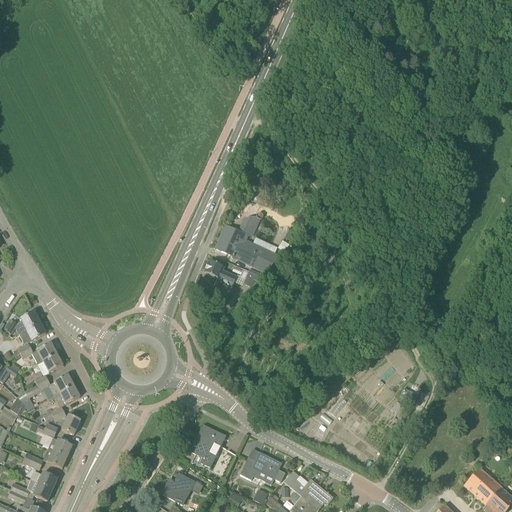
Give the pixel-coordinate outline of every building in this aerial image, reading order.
[(226,228),(216,251),(237,261),(266,275),(280,259),(245,243),(247,237),(238,233),(226,228)] [(284,253),(289,245),(283,242),(279,249),(284,253)] [(236,279),(222,273),(224,269),(209,263),(204,275),(233,287),(236,279)] [(256,276),(249,273),(243,285),(250,288),(253,281),(258,283),(262,279),(256,276)] [(18,326),(15,329),(19,336),(26,333),(40,325),(40,324),(34,314),(20,321),(18,326)] [(18,326),(10,321),(3,331),(11,336),(18,326)] [(25,347),(18,350),(21,356),(31,350),(29,345),(32,343),(46,336),(45,333),(40,325),(26,333),(19,336),(25,347)] [(38,367),(57,357),(51,345),(32,356),(38,367)] [(23,360),(34,354),(31,350),(21,356),(22,358),(23,360)] [(57,357),(38,367),(44,377),(63,367),(57,357)] [(0,367),(0,383),(3,385),(10,376),(6,372),(4,371),(2,370),(3,369),(2,369),(0,367)] [(14,379),(18,374),(9,368),(6,372),(10,376),(14,379)] [(31,391),(25,394),(27,398),(28,400),(43,392),(49,389),(54,399),(60,396),(74,389),(68,377),(54,385),(50,387),(50,386),(48,382),(37,388),(37,387),(31,391)] [(45,377),(35,383),(37,388),(48,382),(45,377)] [(80,399),(74,389),(60,396),(66,407),(80,399)] [(415,403),(418,398),(419,399),(415,408),(414,410),(421,414),(429,397),(426,395),(426,396),(420,393),(418,398),(404,391),(402,396),(415,403)] [(25,394),(17,399),(24,406),(26,403),(29,401),(28,400),(27,398),(25,394)] [(44,418),(46,423),(59,416),(64,414),(62,409),(60,410),(51,414),(44,418)] [(80,422),(68,416),(62,432),(74,437),(80,422)] [(30,431),(36,434),(39,426),(33,423),(30,431)] [(57,435),(59,430),(48,425),(46,430),(57,435)] [(57,435),(46,430),(39,427),(37,432),(55,440),(57,435)] [(197,440),(191,453),(198,457),(203,460),(201,465),(210,470),(216,457),(210,454),(215,445),(221,447),(225,439),(213,433),(203,428),(200,435),(202,436),(199,441),(197,440)] [(8,434),(6,432),(3,431),(0,436),(0,447),(1,448),(8,434)] [(72,448),(58,441),(53,439),(48,451),(67,459),(72,448)] [(62,471),(67,459),(48,451),(43,462),(44,463),(62,471)] [(44,463),(43,462),(22,453),(20,458),(25,459),(24,460),(42,468),(44,463)] [(248,459),(239,477),(251,483),(253,478),(271,487),(274,481),(281,484),(285,476),(279,472),(280,470),(282,466),(278,464),(272,461),(271,462),(267,460),(267,458),(260,455),(256,463),(248,459)] [(40,472),(42,468),(24,460),(22,465),(40,472)] [(480,471),(464,488),(475,497),(476,497),(477,498),(477,499),(479,501),(486,507),(501,490),(480,471)] [(293,473),(284,484),(296,494),(316,510),(321,504),(324,506),(325,507),(328,506),(333,500),(328,495),(323,492),(311,481),(308,484),(304,489),(301,487),(301,486),(296,482),(299,479),(293,473)] [(30,482),(31,482),(34,484),(53,492),(58,481),(43,474),(42,477),(33,474),(30,482)] [(169,481),(162,495),(183,507),(190,493),(195,484),(181,476),(177,484),(174,483),(172,482),(171,483),(169,481)] [(14,486),(11,493),(26,500),(32,503),(34,498),(48,503),(53,492),(34,484),(31,482),(27,492),(14,486)] [(511,500),(501,490),(486,507),(491,511),(507,511),(511,507),(511,500)] [(24,506),(26,500),(11,493),(8,499),(24,506)] [(265,499),(255,494),(252,500),(262,505),(265,499)] [(318,511),(316,510),(296,494),(292,498),(292,502),(296,506),(290,511),(318,511)] [(237,509),(243,501),(236,496),(234,498),(231,495),(227,502),(237,509)] [(284,511),(281,509),(282,508),(276,503),(279,500),(274,496),(266,505),(274,511),(284,511)]
